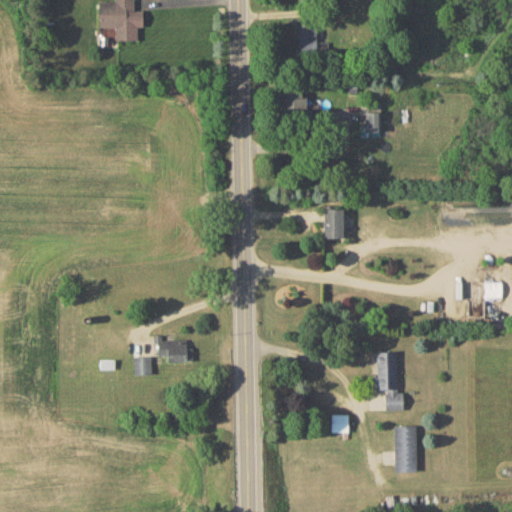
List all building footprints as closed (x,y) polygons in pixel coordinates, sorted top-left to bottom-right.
[(98,0),(98,27),(114,27),(114,39),(136,39),(136,26),(142,26),(142,10),(133,10),(133,0),(113,0),(98,0)] [(315,56),(316,24),(298,24),(298,46),(294,46),(294,56),(315,56)] [(320,98),(301,97),(301,91),(280,90),(279,114),(311,115),(311,108),(319,108),(320,98)] [(364,132),(380,131),(379,107),(364,107),(364,132)] [(342,238),(343,208),(323,208),(322,237),(342,238)] [(157,355),(167,355),(167,361),(192,360),(191,347),(185,347),(185,338),(161,339),(161,334),(153,334),(153,343),(157,342),(157,355)] [(402,409),(402,392),(396,392),(395,351),(376,351),(377,389),(384,389),(384,409),(402,409)] [(347,431),(348,413),(331,413),(330,431),(347,431)]
